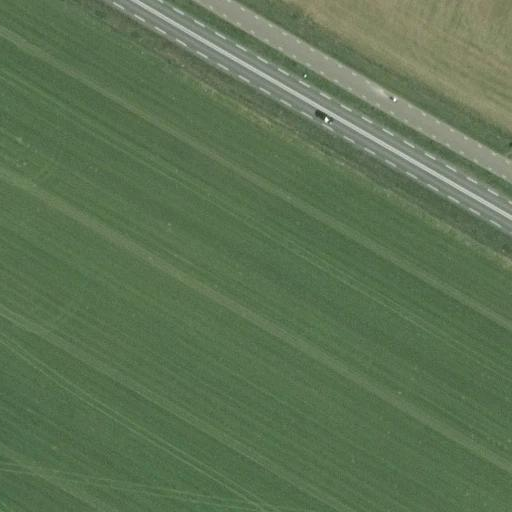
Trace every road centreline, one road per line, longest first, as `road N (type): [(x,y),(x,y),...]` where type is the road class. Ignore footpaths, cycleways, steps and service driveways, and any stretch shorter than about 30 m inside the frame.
road 1 (primary): [(511,222),(125,0)]
road 2 (unclassified): [(511,177),(209,0)]
